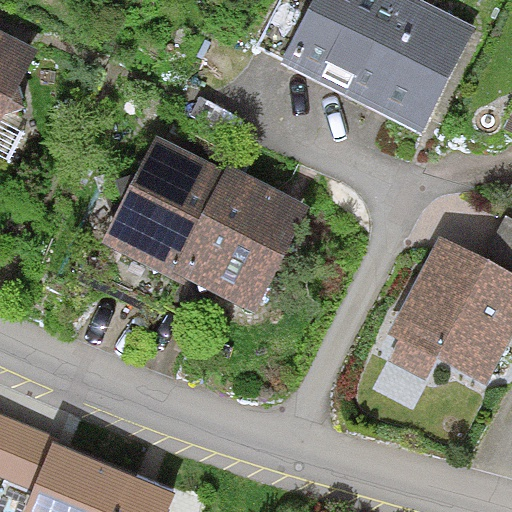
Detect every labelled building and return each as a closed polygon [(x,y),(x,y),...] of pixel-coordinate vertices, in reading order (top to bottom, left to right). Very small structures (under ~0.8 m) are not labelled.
[(317,0),(311,11),(288,0),(280,0),(254,53),(418,135),(466,38),(389,0),(317,0)] [(0,59),(0,119),(18,114),(0,59)] [(165,274),(179,281),(182,275),(180,275),(223,190),(222,189),(183,169),(117,190),(127,217),(110,246),(145,264),(149,280),(165,274)] [(268,205),(225,183),(222,189),(223,190),(180,275),(182,275),(193,281),(196,297),(212,291),(247,309),(261,278),(289,270),(268,205)] [(478,379),(511,314),(511,294),(440,257),(398,337),(478,379)] [(164,511),(172,493),(56,446),(28,511),(164,511)]
